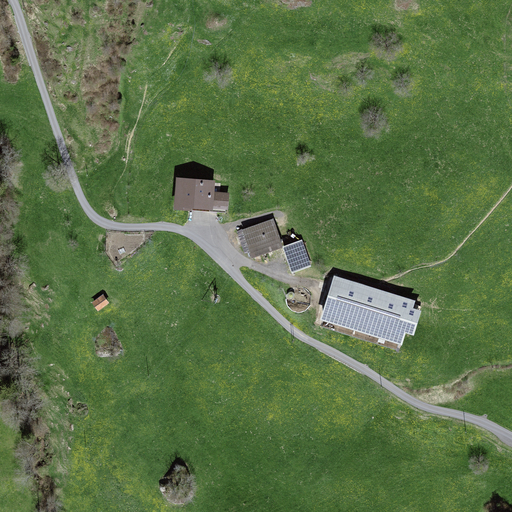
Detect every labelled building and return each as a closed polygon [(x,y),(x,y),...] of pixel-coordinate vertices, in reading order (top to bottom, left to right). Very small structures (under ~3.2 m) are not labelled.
[(216,178),(177,176),(175,205),(228,209),(229,192),(215,191),(216,178)] [(272,218),(242,229),(251,256),(282,245),(272,218)] [(302,238),(283,245),(293,272),(312,265),(302,238)] [(415,298),(334,273),(321,317),(402,341),(405,328),(414,331),(421,307),(413,305),(415,298)] [(104,295),(92,303),(98,312),(110,304),(104,295)]
